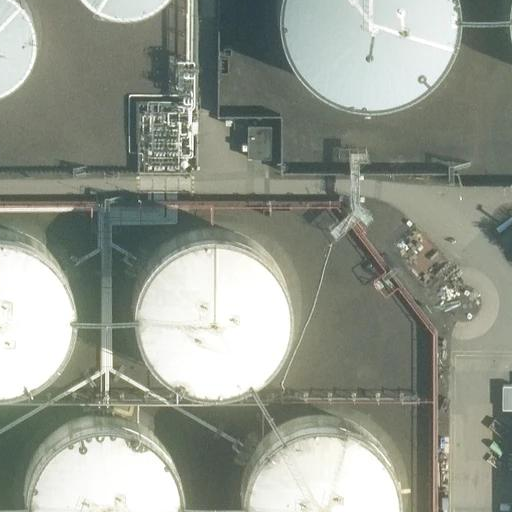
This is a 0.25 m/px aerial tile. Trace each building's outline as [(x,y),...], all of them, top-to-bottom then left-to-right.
[(29,64),(34,52),(36,37),(34,22),(28,6),(23,0),(0,0),(0,88),(9,85),(18,78),(29,64)] [(88,0),(94,4),(110,10),(129,11),(145,7),(156,0),(88,0)] [(271,0),(271,18),(276,40),(285,59),(298,75),(317,89),(342,99),(365,101),(385,98),(410,88),(426,75),(440,59),(449,41),(454,20),(453,0),(271,0)] [(270,157),(270,125),(248,125),(247,157),(270,157)] [(195,223),(175,230),(158,241),(144,256),(135,274),(130,294),(130,314),(135,334),(145,351),(159,366),(177,377),(196,383),(217,384),(237,380),(255,371),(270,358),(282,341),(290,322),(292,302),(289,282),(281,263),(269,247),(253,234),(235,226),(215,222),(195,223)] [(0,385),(1,385),(21,381),(39,372),(55,359),(67,343),(74,324),(76,303),(73,283),(66,265),(54,248),(38,236),(19,227),(0,223),(0,385)] [(86,412),(67,418),(50,429),(36,444),(26,462),(22,482),(22,502),(24,511),(180,511),(181,510),(184,490),(181,470),(173,451),(161,435),(145,422),(127,414),(107,410),(86,412)] [(303,413),(284,419),(267,430),(253,445),(243,463),(238,483),(238,503),(240,511),(397,511),(398,511),(400,491),(397,471),(390,452),(378,436),(362,423),(343,415),(323,411),(303,413)]
